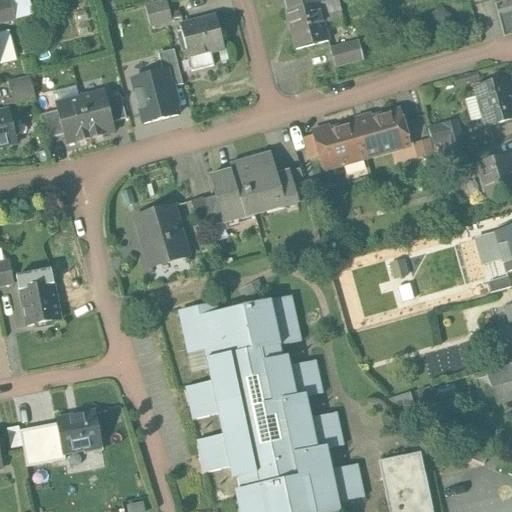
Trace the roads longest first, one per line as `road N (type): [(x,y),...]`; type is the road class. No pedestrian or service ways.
road 1 (residential): [(281,113),(511,46)]
road 2 (residential): [(81,171),(281,113)]
road 3 (residential): [(124,363),(81,171)]
road 4 (residential): [(174,511),(124,363)]
road 5 (residential): [(124,363),(0,389)]
